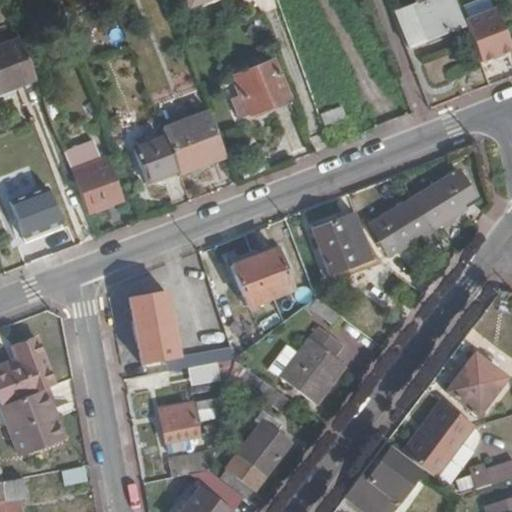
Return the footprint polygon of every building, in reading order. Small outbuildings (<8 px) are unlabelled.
[(394,14),(407,47),(424,40),(461,25),(451,0),(432,0),(430,1),(429,0),(412,0),(415,6),(394,14)] [(468,15),(489,8),(486,0),(476,0),(464,4),(468,15)] [(0,95),(36,81),(21,41),(0,49),(0,95)] [(497,84),(511,77),(511,52),(509,46),(484,56),(497,84)] [(244,102),(249,114),(288,99),(272,55),(253,63),(254,68),(234,76),(244,102)] [(249,115),(249,114),(244,102),(236,105),(241,118),(249,115)] [(324,117),(328,127),(346,120),(342,111),(324,117)] [(223,151),(209,113),(163,131),(166,139),(178,172),(180,175),(204,166),(201,159),(223,151)] [(178,172),(166,139),(136,151),(148,183),(178,172)] [(93,143),(65,154),(72,171),(100,160),(93,143)] [(204,166),(226,158),(223,151),(201,159),(204,166)] [(234,166),(240,181),(265,171),(259,156),(234,166)] [(72,171),(88,213),(119,200),(103,159),(100,160),(72,171)] [(461,175),(447,183),(463,207),(475,199),(461,175)] [(3,187),(9,202),(37,191),(31,176),(3,187)] [(414,204),(434,234),(467,214),(463,207),(447,183),(414,204)] [(37,191),(9,202),(17,222),(24,238),(61,224),(47,188),(37,191)] [(463,207),(467,214),(480,206),(475,199),(463,207)] [(17,222),(9,202),(4,204),(12,224),(17,222)] [(402,254),(434,234),(414,204),(383,223),(402,254)] [(364,265),(347,221),(315,233),(332,278),(364,265)] [(402,254),(383,223),(371,230),(390,261),(402,254)] [(247,310),(259,306),(274,300),(293,292),(277,253),(232,270),(247,310)] [(164,375),(237,363),(231,348),(179,357),(166,293),(132,301),(146,378),(164,375)] [(274,300),(259,306),(263,316),(278,310),(274,300)] [(341,319),(319,303),(313,311),(335,327),(341,319)] [(314,328),(295,356),(278,381),(288,388),(283,395),(293,401),(298,394),(315,407),(343,366),(332,359),(340,346),(314,328)] [(46,391),(56,388),(38,339),(13,348),(18,362),(0,368),(0,401),(3,408),(7,407),(46,391)] [(278,381),(295,356),(282,347),(265,372),(278,381)] [(448,395),(479,419),(508,382),(478,357),(448,395)] [(290,403),(237,363),(230,395),(239,402),(245,387),(282,415),(290,403)] [(166,393),(164,375),(146,378),(140,380),(142,397),(166,393)] [(54,412),(46,391),(7,407),(25,456),(58,444),(47,414),(54,412)] [(200,421),(216,419),(214,399),(198,401),(200,421)] [(404,456),(432,478),(471,426),(442,405),(404,456)] [(166,426),(199,420),(197,407),(164,413),(166,426)] [(47,414),(58,444),(64,442),(54,412),(47,414)] [(229,471),(229,472),(257,493),(258,493),(293,447),(279,436),(283,430),(268,419),(229,471)] [(202,437),(199,420),(166,426),(169,443),(202,437)] [(363,477),(346,500),(361,511),(396,511),(424,477),(393,453),(370,483),(363,477)] [(173,480),(212,474),(209,456),(171,465),(173,480)] [(86,484),(83,469),(54,474),(57,490),(86,484)] [(511,469),(498,475),(503,489),(511,485),(511,469)] [(229,472),(222,481),(250,502),(257,493),(229,472)] [(0,485),(0,511),(21,511),(20,502),(28,500),(24,480),(0,485)] [(228,511),(202,491),(184,511),(228,511)] [(511,511),(511,502),(487,511),(511,511)]
